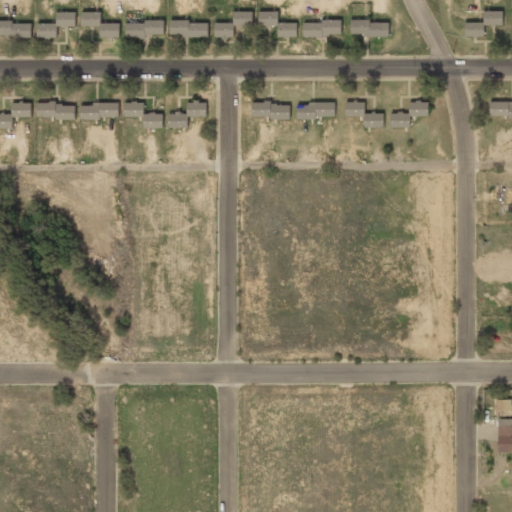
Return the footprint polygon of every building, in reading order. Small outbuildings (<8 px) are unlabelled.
[(55,23),(37,23),(37,39),(57,39),(57,28),(74,28),(74,12),(55,12),(55,23)] [(100,23),(100,12),(81,12),(81,28),(100,28),(100,39),(119,38),(119,23),(100,23)] [(214,38),(233,38),(233,28),(252,28),(252,12),(233,12),(233,23),(214,23),(214,38)] [(296,38),(296,23),(277,23),(277,12),(258,12),(258,27),(277,27),(277,38),(296,38)] [(483,38),(483,27),(502,27),(502,12),(484,12),(484,23),(464,23),(464,38),(483,38)] [(126,38),(163,38),(163,21),(126,21),(126,38)] [(170,37),(208,37),(208,21),(170,21),(170,37)] [(340,21),(302,21),(302,37),(340,37),(340,21)] [(389,36),(389,21),(349,21),(349,36),(389,36)] [(0,38),(30,38),(30,22),(0,22),(0,38)] [(167,112),(167,129),(187,129),(187,117),(206,117),(206,101),(186,101),(186,112),(167,112)] [(364,101),(345,101),(345,117),(363,117),(363,128),(383,128),(383,113),(364,113),(364,101)] [(428,117),(428,101),(409,101),(409,113),(390,113),(390,128),(409,128),(409,117),(428,117)] [(0,128),(12,128),(12,117),(30,117),(30,102),(11,102),(11,114),(0,114),(0,128)] [(74,119),(74,102),(37,102),(36,118),(74,119)] [(80,102),(80,119),(118,119),(118,102),(80,102)] [(162,129),(162,113),(143,113),(143,102),(124,102),(124,117),(143,117),(143,129),(162,129)] [(251,102),(251,119),(290,119),(290,102),(251,102)] [(335,103),(296,103),(296,119),(335,119),(335,103)] [(511,119),(511,103),(488,103),(488,119),(511,119)] [(511,416),(511,400),(495,400),(495,416),(511,416)] [(511,418),(498,419),(498,453),(511,452),(511,418)]
